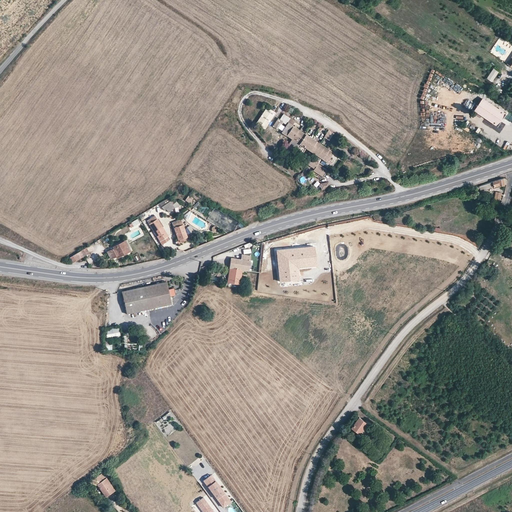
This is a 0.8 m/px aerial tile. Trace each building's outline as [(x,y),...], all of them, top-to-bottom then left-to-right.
[(499,73),(494,69),(487,79),(492,83),(499,73)] [(497,111),(481,101),(476,108),(488,116),(486,118),(493,123),(495,124),(498,126),(506,113),(498,109),(497,111)] [(273,116),(275,113),(267,107),(256,123),(265,129),(273,116)] [(273,126),(277,129),(282,122),(287,125),(282,133),(287,136),(292,139),(288,146),(293,150),(294,148),(297,150),(302,153),(306,149),(317,156),(314,161),(310,159),(307,164),(314,169),(313,170),(321,176),(323,174),(324,172),(326,170),(317,164),(321,159),(327,163),(332,155),(334,153),(330,151),(329,150),(328,149),(316,141),(307,135),(308,134),(306,133),(305,134),(301,131),(296,128),(294,127),(292,125),(295,121),(284,114),(280,120),(278,119),(273,126)] [(493,187),(492,181),(479,186),(481,191),(486,189),(487,189),(493,187)] [(326,193),(332,188),(329,184),(323,189),(326,193)] [(175,207),(170,201),(162,207),(164,210),(166,209),(168,212),(175,207)] [(162,227),(157,219),(155,216),(147,221),(160,241),(162,240),(167,237),(168,236),(162,227)] [(182,222),(173,225),(178,240),(180,240),(180,242),(187,239),(187,238),(187,237),(182,222)] [(125,252),(126,254),(130,251),(125,241),(111,248),(112,250),(107,252),(111,259),(116,256),(125,252)] [(86,247),(69,258),(72,263),(85,256),(85,255),(89,252),(86,247)] [(309,247),(277,250),(277,255),(280,283),(300,281),(299,269),(317,267),(315,247),(309,247)] [(241,260),(232,258),(231,263),(230,269),(232,269),(232,268),(240,270),(243,271),(248,271),(249,271),(251,261),(241,260)] [(243,272),(243,271),(240,270),(232,268),(232,269),(230,269),(228,283),(241,285),(243,272)] [(167,282),(123,292),(128,315),(172,305),(170,293),(167,282)] [(355,422),(352,427),(352,428),(361,433),(365,428),(367,423),(359,417),(355,422)] [(105,476),(103,473),(90,482),(93,487),(97,484),(106,477),(105,476)] [(223,507),(231,501),(224,493),(223,494),(219,488),(221,488),(211,474),(204,480),(223,507)] [(106,477),(97,484),(105,497),(115,490),(106,477)] [(211,511),(213,511),(203,497),(196,502),(202,511),(211,511)]
